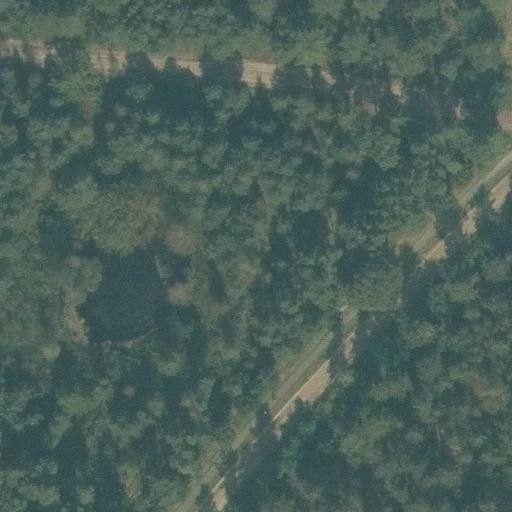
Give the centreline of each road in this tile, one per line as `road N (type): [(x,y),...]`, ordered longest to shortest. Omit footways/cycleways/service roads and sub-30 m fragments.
road 1 (track): [(0,45),(128,53),(511,124)]
road 2 (track): [(214,511),(302,399),(511,186)]
